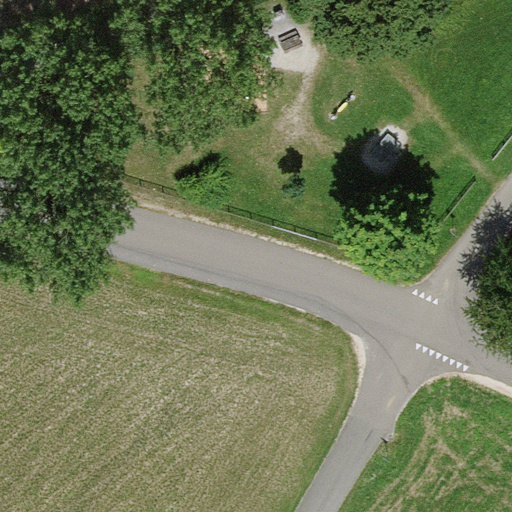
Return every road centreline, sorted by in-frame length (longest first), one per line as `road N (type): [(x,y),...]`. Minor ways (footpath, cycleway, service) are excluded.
road 1 (residential): [(433,329),(0,180)]
road 2 (residential): [(318,511),(433,329)]
road 3 (residential): [(190,0),(0,76)]
